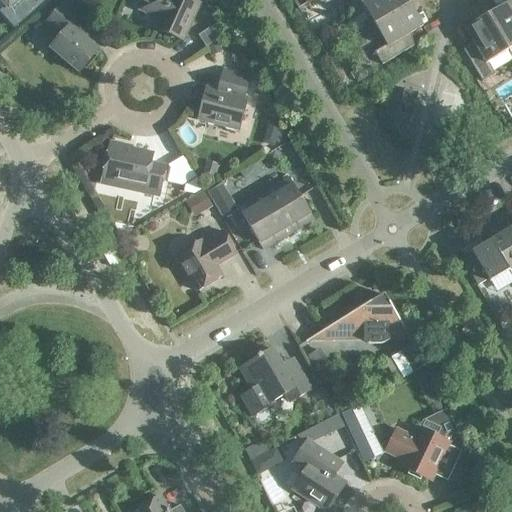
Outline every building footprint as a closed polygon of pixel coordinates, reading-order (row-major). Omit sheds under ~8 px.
[(155,28),(182,41),(199,4),(189,0),(144,0),(140,10),(159,19),(155,28)] [(353,0),(346,5),(349,10),(360,3),(362,5),(370,0),(353,0)] [(360,3),(349,10),(355,21),(367,14),(374,26),(409,5),(406,0),(370,0),(362,5),(360,3)] [(79,73),(98,51),(76,33),(85,23),(62,4),(45,24),(60,37),(50,48),(79,73)] [(511,12),(507,4),(506,4),(486,16),(507,51),(511,48),(511,12)] [(422,26),(409,5),(374,26),(386,46),(374,53),(381,65),(413,46),(407,36),(422,26)] [(507,51),(486,16),(465,29),(474,44),(463,51),(482,82),(494,75),(487,63),(507,51)] [(227,34),(219,22),(198,36),(206,48),(227,34)] [(217,44),(209,48),(213,56),(221,51),(217,44)] [(357,69),(350,73),(356,84),(367,77),(363,71),(357,69)] [(198,120),(238,130),(247,99),(243,98),(249,77),(223,71),(220,84),(221,85),(220,92),(206,89),(202,104),(204,105),(202,115),(199,114),(198,120)] [(398,117),(412,120),(418,96),(404,92),(398,117)] [(270,122),(268,128),(270,131),(278,133),(280,125),(270,122)] [(142,193),(158,197),(164,168),(149,165),(151,156),(130,151),(131,148),(111,143),(104,172),(117,175),(116,180),(117,183),(128,185),(131,183),(143,186),(142,193)] [(171,169),(168,183),(182,186),(197,178),(184,157),(169,166),(171,169)] [(263,251),(314,221),(289,179),(238,209),(263,251)] [(511,269),(511,235),(509,230),(490,241),(508,271),(511,269)] [(219,261),(221,263),(236,254),(223,232),(202,245),(200,241),(176,256),(197,292),(221,278),(214,265),(219,261)] [(508,271),(490,241),(471,252),(473,255),(462,261),(477,286),(487,280),(489,283),(508,271)] [(335,324),(305,342),(306,343),(311,340),(363,339),(363,342),(365,342),(368,344),(372,345),(380,345),(384,344),(387,342),(389,342),(389,339),(408,339),(410,342),(411,341),(384,295),(363,308),(363,312),(335,313),(335,324)] [(410,345),(399,352),(411,372),(422,366),(410,345)] [(318,349),(306,356),(317,375),(329,367),(318,349)] [(240,369),(252,390),(241,397),(253,416),(273,404),(272,402),(284,395),(289,403),(310,391),(295,366),(285,372),(272,350),(240,369)] [(399,352),(390,357),(402,378),(411,372),(399,352)] [(358,407),(340,416),(361,459),(379,450),(358,407)] [(448,443),(419,429),(414,440),(396,432),(386,451),(404,460),(401,467),(430,481),(441,457),(455,464),(461,452),(447,445),(448,443)] [(335,461),(306,442),(293,462),(294,463),(296,461),(301,465),(297,472),(298,476),(301,478),(293,490),(326,511),(344,484),(330,475),(329,471),(335,461)] [(261,456),(249,462),(256,475),(268,469),(261,456)] [(470,478),(457,483),(462,496),(475,492),(470,478)] [(183,511),(180,506),(169,511),(167,511),(159,497),(132,511),(183,511)]
